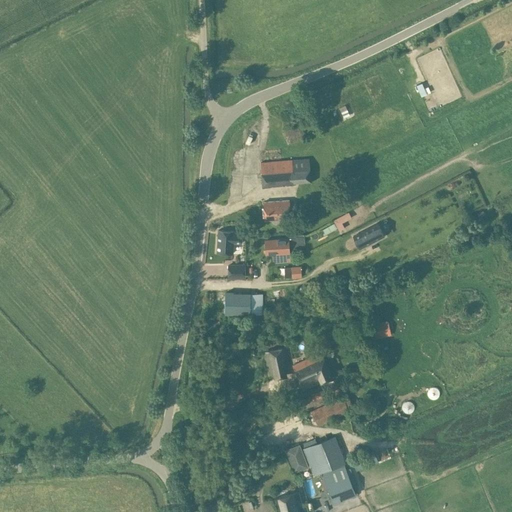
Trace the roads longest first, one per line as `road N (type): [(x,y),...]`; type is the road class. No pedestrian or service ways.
road 1 (unclassified): [(165,436),(205,159),(220,120)]
road 2 (unclassified): [(468,0),(220,120)]
road 3 (unclassified): [(0,469),(139,457)]
road 4 (unclassified): [(220,120),(206,96),(201,0)]
